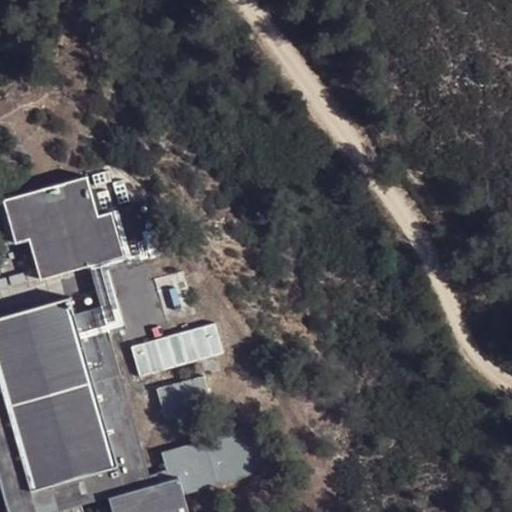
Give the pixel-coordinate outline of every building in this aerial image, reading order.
[(43,288),(127,265),(116,220),(100,224),(89,183),(4,208),(17,251),(30,247),(43,288)] [(136,205),(117,210),(131,259),(150,254),(136,205)] [(160,300),(184,292),(179,282),(156,289),(160,300)] [(170,316),(187,311),(184,300),(166,306),(170,316)] [(0,484),(8,511),(90,511),(111,506),(113,511),(169,511),(166,504),(186,499),(265,477),(253,434),(164,459),(170,478),(153,482),(105,312),(74,319),(69,304),(0,324),(0,484)] [(171,331),(193,326),(190,316),(170,320),(171,331)] [(220,325),(132,341),(137,372),(225,356),(220,325)] [(185,391),(224,381),(218,368),(181,378),(185,391)] [(189,511),(186,499),(166,504),(169,511),(189,511)]
